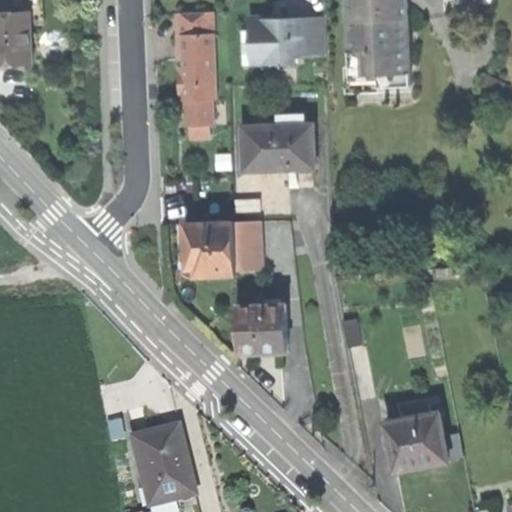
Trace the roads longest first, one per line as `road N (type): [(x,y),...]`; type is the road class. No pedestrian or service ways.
road 1 (residential): [(87,243),(359,511)]
road 2 (residential): [(87,243),(123,208),(136,175),(131,0)]
road 3 (residential): [(0,154),(87,243)]
